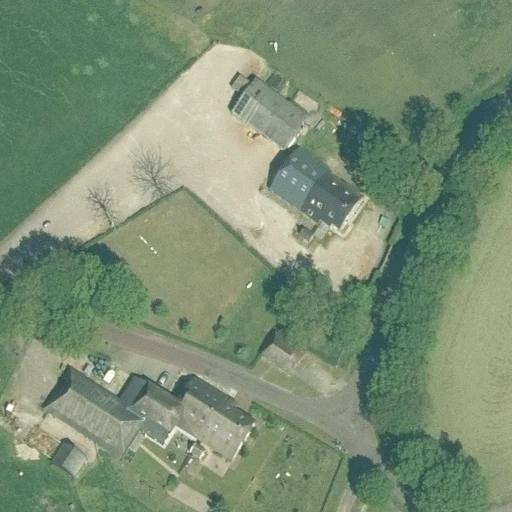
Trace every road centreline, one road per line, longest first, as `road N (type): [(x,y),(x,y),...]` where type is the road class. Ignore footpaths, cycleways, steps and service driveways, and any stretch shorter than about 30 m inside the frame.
road 1 (tertiary): [(338,428),(363,386),(429,213),(472,137),(511,95)]
road 2 (tertiary): [(338,428),(159,350),(0,302)]
